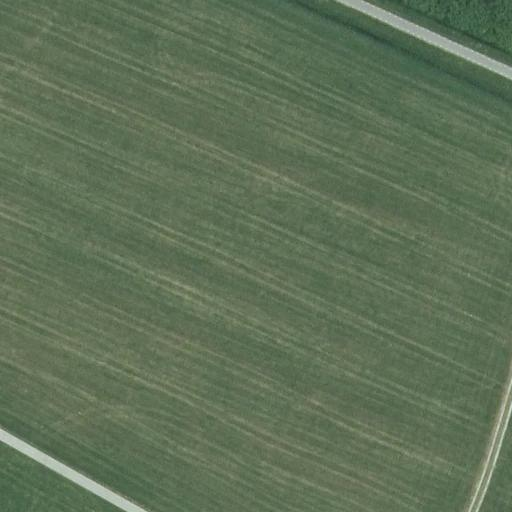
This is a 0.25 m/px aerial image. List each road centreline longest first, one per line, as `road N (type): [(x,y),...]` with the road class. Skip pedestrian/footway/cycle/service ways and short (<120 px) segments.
road 1 (track): [(135,511),(0,435)]
road 2 (track): [(511,390),(471,511)]
